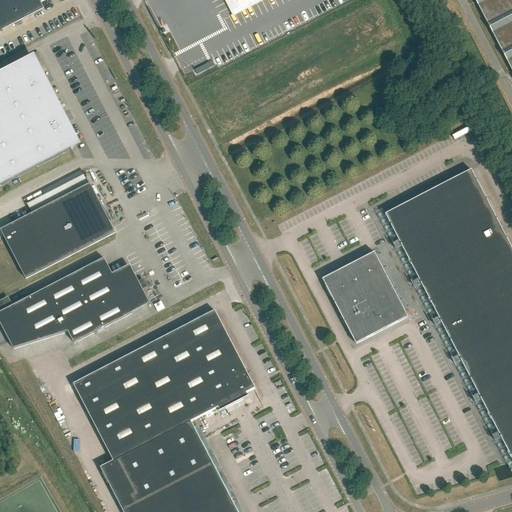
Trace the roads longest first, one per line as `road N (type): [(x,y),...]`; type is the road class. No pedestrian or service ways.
road 1 (unclassified): [(93,0),(359,511)]
road 2 (unclassified): [(388,511),(124,0)]
